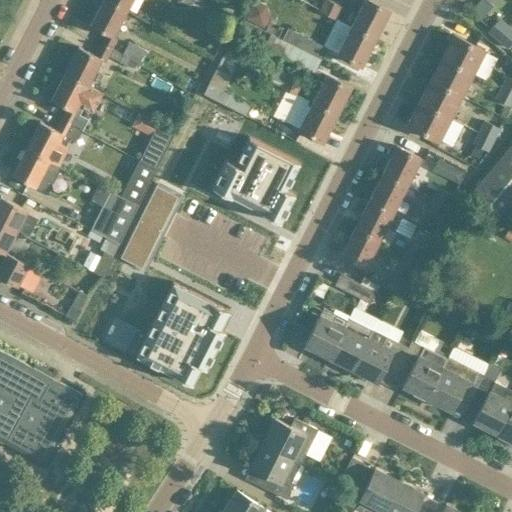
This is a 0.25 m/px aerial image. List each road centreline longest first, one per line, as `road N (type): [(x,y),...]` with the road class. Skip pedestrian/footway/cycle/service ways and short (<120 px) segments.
road 1 (residential): [(252,359),(435,0)]
road 2 (unclassified): [(511,487),(252,359)]
road 3 (residential): [(212,423),(0,309)]
